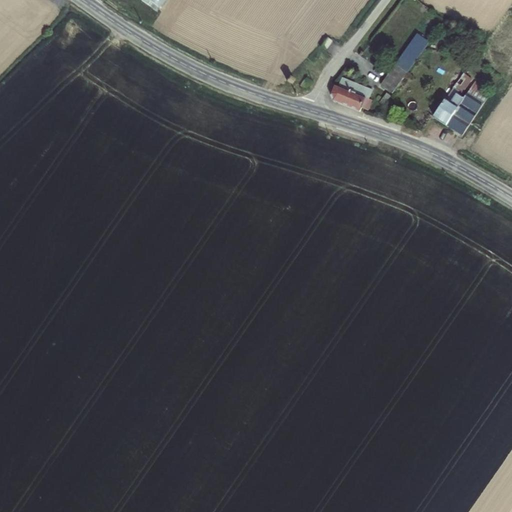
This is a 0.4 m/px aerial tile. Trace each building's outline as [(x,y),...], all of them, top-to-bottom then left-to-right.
[(146,0),(163,11),(170,0),(146,0)] [(327,45),(333,36),(328,32),(322,42),(327,45)] [(396,95),(430,40),(416,32),(383,86),(396,95)] [(479,75),(467,67),(465,70),(477,78),(479,75)] [(465,70),(456,83),(468,91),(471,86),(463,80),(466,77),(474,82),(477,78),(465,70)] [(470,98),(452,125),(467,135),(496,91),(481,81),(470,98)] [(343,86),(340,85),(336,94),(339,101),(366,111),(367,107),(374,110),(378,100),(346,88),(347,85),(344,84),(343,86)] [(439,116),(452,125),(470,98),(462,93),(456,102),(451,98),(439,116)]
